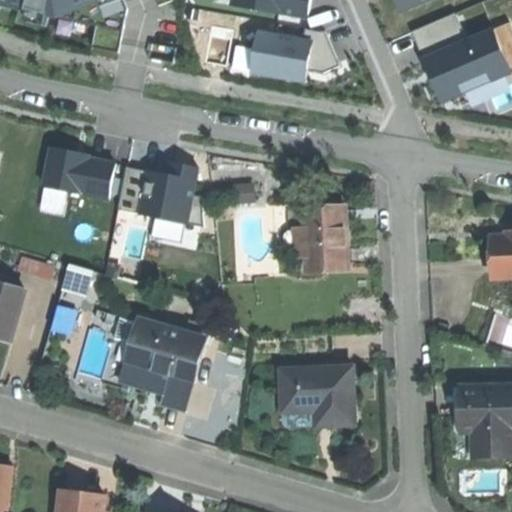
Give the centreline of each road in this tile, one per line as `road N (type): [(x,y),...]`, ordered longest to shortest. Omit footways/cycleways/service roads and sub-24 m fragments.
road 1 (residential): [(0,80),(407,156)]
road 2 (residential): [(360,511),(0,407)]
road 3 (residential): [(407,156),(415,511)]
road 4 (residential): [(407,156),(406,119),(356,0)]
